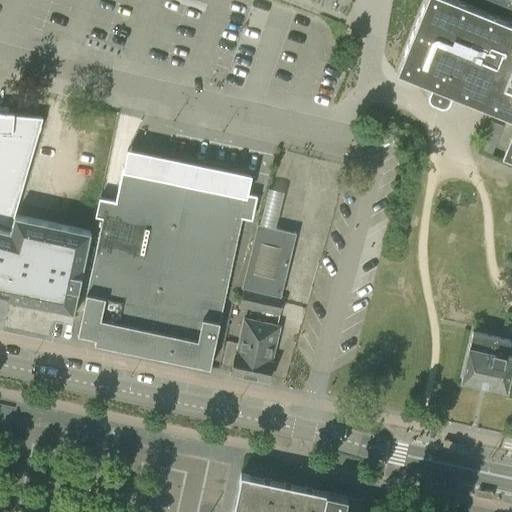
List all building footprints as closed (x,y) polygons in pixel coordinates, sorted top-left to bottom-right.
[(511,0),(511,22),(456,0),(425,0),(413,31),(397,71),(429,84),(430,85),(428,90),(428,92),(428,94),(428,96),(429,98),(431,99),(432,100),(441,103),(443,103),(444,103),(447,102),(449,100),(449,99),(451,93),(453,94),(511,117),(511,134),(502,159),(511,163),(511,0)] [(8,114),(8,116),(0,115),(0,223),(11,226),(14,215),(42,119),(14,116),(14,114),(8,114)] [(482,151),(491,155),(503,126),(493,122),(482,151)] [(102,217),(79,328),(77,334),(94,337),(94,338),(95,338),(94,343),(208,367),(208,368),(210,368),(210,367),(242,217),(251,219),(256,187),(149,172),(146,171),(123,168),(116,202),(108,200),(100,198),(99,198),(95,216),(102,217)] [(0,228),(0,304),(6,306),(4,315),(48,324),(50,315),(72,320),(92,231),(14,215),(11,226),(10,231),(0,228)] [(282,302),(284,297),(281,296),(296,233),(257,224),(241,288),(243,288),(239,306),(279,316),(282,302)] [(231,370),(231,373),(268,380),(279,325),(244,317),(231,370)] [(511,362),(511,356),(507,355),(510,340),(472,332),(461,379),(483,384),(506,389),(511,362)] [(240,473),(231,511),(358,511),(360,505),(346,502),(347,496),(240,473)]
